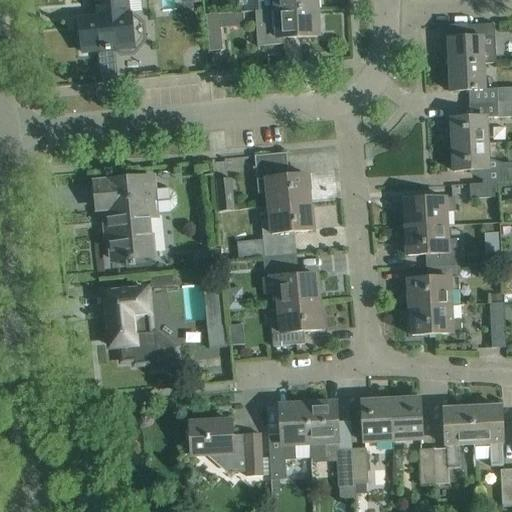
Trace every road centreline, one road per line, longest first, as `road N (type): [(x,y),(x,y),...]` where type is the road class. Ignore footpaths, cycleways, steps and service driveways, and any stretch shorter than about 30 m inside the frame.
road 1 (residential): [(38,511),(2,137)]
road 2 (residential): [(345,101),(2,137)]
road 3 (residential): [(371,364),(345,101)]
road 4 (residential): [(371,364),(511,372)]
road 5 (residential): [(244,377),(371,364)]
road 6 (residential): [(386,14),(511,8)]
